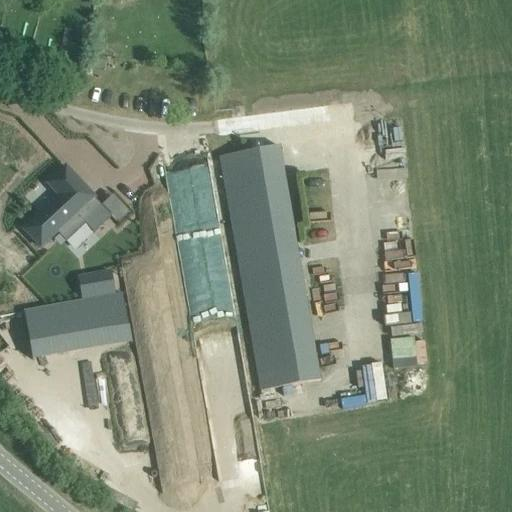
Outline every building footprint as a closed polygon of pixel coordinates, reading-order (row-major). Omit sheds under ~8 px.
[(399,119),(374,119),(375,148),(400,147),(399,119)] [(378,149),(378,157),(401,158),(401,149),(378,149)] [(263,150),(220,158),(261,391),(306,383),(263,150)] [(62,176),(46,194),(60,207),(45,225),(44,224),(28,243),(47,259),(62,241),(71,249),(87,230),(98,238),(113,220),(94,204),(94,203),(62,176)] [(145,273),(137,236),(131,237),(132,240),(105,245),(117,304),(143,299),(138,275),(145,273)] [(110,273),(95,276),(99,295),(113,292),(110,273)] [(221,389),(205,290),(157,298),(173,397),(221,389)] [(347,386),(348,400),(322,403),(323,411),(362,406),(360,384),(347,386)]
